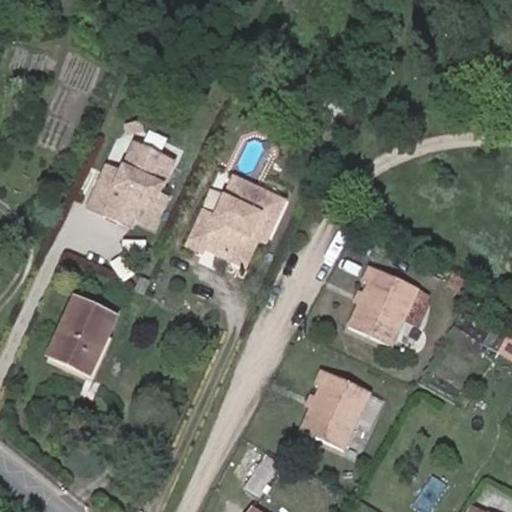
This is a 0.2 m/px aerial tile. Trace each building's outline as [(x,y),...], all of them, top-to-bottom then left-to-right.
[(138,127),(134,119),(122,124),(125,132),(138,127)] [(87,206),(118,220),(122,212),(133,216),(153,225),(166,196),(156,191),(171,160),(133,143),(120,173),(105,166),(87,206)] [(226,207),(236,186),(229,183),(220,204),(226,207)] [(199,249),(233,265),(250,227),(265,234),(278,206),(236,186),(226,207),(220,204),(211,222),(199,217),(184,248),(198,254),(199,249)] [(122,212),(118,220),(129,225),(133,216),(122,212)] [(250,227),(233,265),(240,268),(253,241),(260,244),(265,234),(250,227)] [(402,317),(415,289),(367,266),(359,281),(365,284),(345,326),(390,347),(402,317)] [(442,288),(466,301),(473,288),(449,275),(442,288)] [(427,294),(415,289),(402,317),(414,322),(427,294)] [(113,321),(73,303),(48,358),(87,377),(113,321)] [(511,362),(511,342),(505,339),(497,353),(511,362)] [(342,450),(356,419),(368,393),(319,369),(313,385),(319,388),(299,430),(342,450)] [(368,393),(356,419),(368,425),(380,398),(368,393)] [(279,464),(265,455),(244,488),(258,497),(279,464)]
